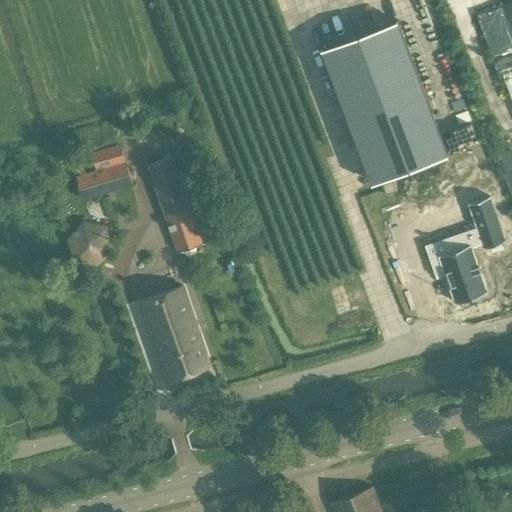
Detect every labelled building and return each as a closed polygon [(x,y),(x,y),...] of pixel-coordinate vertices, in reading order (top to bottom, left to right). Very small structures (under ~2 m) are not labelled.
[(511,2),(501,6),(511,37),(511,2)] [(398,20),(321,49),(341,103),(344,110),(371,182),(374,181),(448,153),(398,20)] [(98,170),(76,176),(83,199),(131,185),(125,162),(119,144),(93,151),(98,170)] [(179,173),(172,156),(147,165),(177,251),(221,236),(197,168),(179,173)] [(447,156),(437,160),(442,171),(451,167),(447,156)] [(470,207),(419,224),(447,306),(495,289),(465,220),(476,215),(480,224),(500,221),(478,159),(457,168),(470,207)] [(397,190),(393,177),(381,181),(385,194),(397,190)] [(110,259),(109,219),(75,220),(76,246),(86,245),(87,259),(110,259)] [(489,246),(500,276),(511,272),(511,241),(511,239),(489,246)] [(234,266),(249,261),(244,246),(229,252),(234,266)] [(189,281),(185,268),(150,279),(151,284),(137,288),(140,296),(189,281)] [(166,381),(211,366),(184,286),(139,301),(166,381)] [(382,511),(372,486),(331,503),(330,503),(331,504),(333,511),(382,511)]
